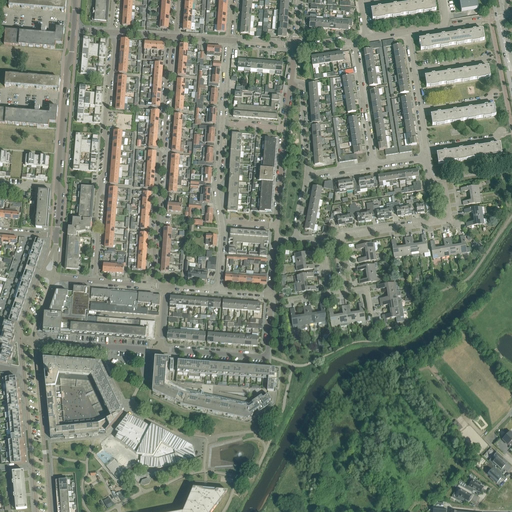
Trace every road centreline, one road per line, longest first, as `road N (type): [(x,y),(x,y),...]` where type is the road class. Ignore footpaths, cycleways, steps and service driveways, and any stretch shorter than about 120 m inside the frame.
road 1 (residential): [(151,285),(171,36)]
road 2 (residential): [(112,32),(94,280)]
road 3 (residential): [(49,511),(33,340)]
road 4 (residential): [(25,372),(38,511)]
road 5 (unclassified): [(353,39),(373,165)]
road 6 (residential): [(160,348),(33,340)]
